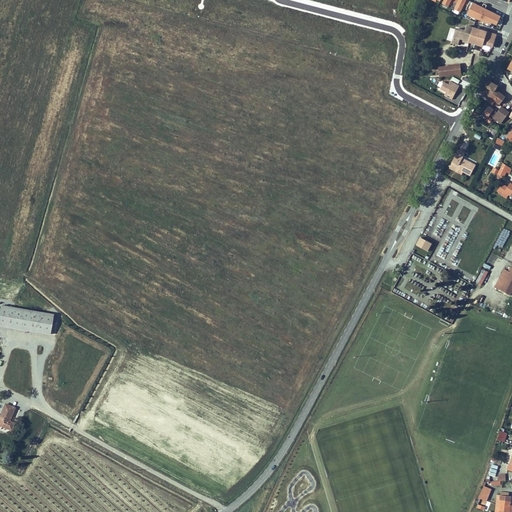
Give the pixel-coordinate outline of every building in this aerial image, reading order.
[(465,10),(469,1),(466,0),(432,0),(441,4),(455,9),(454,12),(461,15),(463,9),(465,10)] [(478,12),(482,14),(488,3),(488,2),(483,0),(478,0),(474,9),(478,12)] [(487,13),(483,21),(498,27),(501,19),(487,13)] [(468,36),(473,23),(466,21),(464,26),(455,23),(450,38),(456,41),(459,33),(468,36)] [(468,36),(468,37),(482,42),(483,41),(491,44),(495,31),(473,23),(468,36)] [(457,61),(436,63),(436,72),(457,71),(457,61)] [(447,92),(455,96),(462,83),(453,78),(452,81),(447,79),(443,85),(449,89),(447,92)] [(486,89),(482,95),(491,99),(495,94),(498,88),(490,84),(489,84),(486,89)] [(501,104),(504,99),(495,94),(491,99),(489,102),(488,103),(493,106),(496,101),(501,104)] [(484,122),(488,124),(492,119),(489,116),(493,112),(489,108),(482,116),(486,120),(484,122)] [(509,115),(503,109),(501,108),(493,118),(500,124),(509,115)] [(501,151),(505,141),(497,138),(493,147),(501,151)] [(456,169),(457,168),(462,171),(469,175),(474,166),(461,158),(462,155),(463,153),(457,149),(448,165),(456,169)] [(460,174),(462,171),(457,168),(456,169),(448,165),(447,167),(460,174)] [(503,171),(499,170),(496,175),(502,178),(505,173),(503,171)] [(495,194),(501,197),(503,194),(509,197),(511,199),(511,186),(508,184),(505,189),(500,186),(495,194)] [(431,243),(419,237),(415,244),(426,251),(431,243)] [(511,288),(511,268),(498,291),(508,296),(511,288)] [(475,283),(482,286),(488,272),(482,269),(475,283)] [(28,307),(0,301),(0,322),(25,327),(28,307)] [(36,308),(28,307),(25,327),(33,328),(35,317),(39,318),(40,312),(36,311),(36,308)] [(35,383),(33,394),(59,398),(60,387),(35,383)] [(498,440),(505,442),(507,433),(500,431),(498,440)] [(491,482),(492,486),(501,485),(501,481),(506,481),(506,474),(498,474),(498,482),(491,482)] [(490,490),(483,487),(478,499),(485,502),(490,490)] [(501,495),(499,511),(510,511),(511,505),(511,501),(511,495),(509,496),(501,495)]
